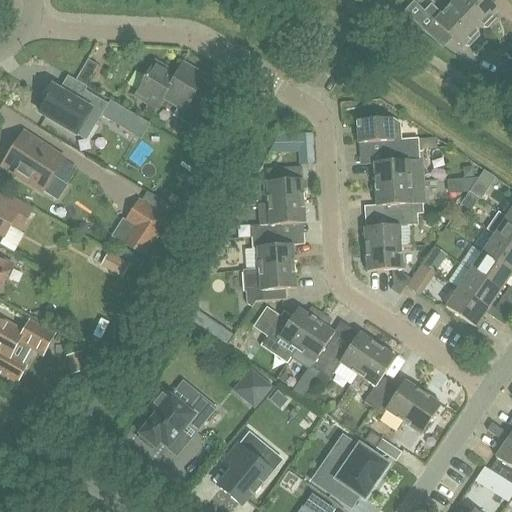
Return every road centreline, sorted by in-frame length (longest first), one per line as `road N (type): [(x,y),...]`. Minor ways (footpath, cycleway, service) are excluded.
road 1 (residential): [(491,390),(340,288),(325,128),(316,111),(189,38),(30,24)]
road 2 (residential): [(491,390),(409,511)]
